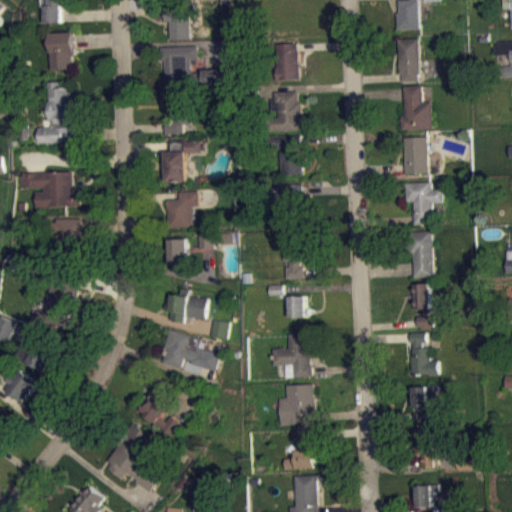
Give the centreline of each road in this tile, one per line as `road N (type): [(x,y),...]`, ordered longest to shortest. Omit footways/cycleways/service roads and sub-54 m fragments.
road 1 (residential): [(11,505),(86,404),(115,342),(127,263),(117,0)]
road 2 (residential): [(369,511),(348,0)]
